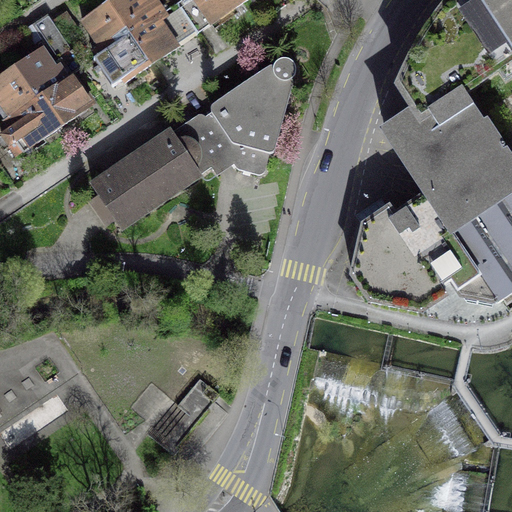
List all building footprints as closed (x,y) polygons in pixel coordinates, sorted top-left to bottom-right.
[(115,0),(109,4),(130,35),(160,14),(157,9),(160,7),(155,0),(115,0)] [(162,0),(168,9),(178,2),(176,0),(162,0)] [(244,0),(193,0),(211,25),(245,1),(244,0)] [(511,0),(454,0),(450,5),(432,30),(415,58),(399,89),(415,113),(435,143),(461,125),(457,120),(473,109),(462,93),(511,59),(511,0)] [(97,57),(130,35),(109,4),(82,22),(99,47),(93,51),(97,57)] [(65,11),(51,21),(64,40),(79,31),(65,11)] [(130,35),(151,65),(177,47),(174,43),(182,38),(167,17),(164,19),(160,14),(130,35)] [(41,50),(15,68),(36,99),(71,75),(83,67),(64,40),(51,21),(47,15),(26,29),(35,42),(41,37),(59,63),(53,67),(41,50)] [(151,65),(130,35),(97,57),(101,62),(99,64),(116,89),(151,65)] [(284,59),(279,60),(174,130),(203,172),(228,156),(236,168),(243,171),(261,175),(264,172),(268,154),(274,152),(295,76),(296,71),(296,67),(294,64),(292,62),(289,60),(284,59)] [(15,68),(0,78),(0,103),(1,106),(0,106),(0,113),(5,120),(36,99),(15,68)] [(71,75),(36,99),(57,129),(92,106),(71,75)] [(24,152),(57,129),(36,99),(5,120),(3,121),(10,130),(2,136),(16,155),(23,150),(24,152)] [(446,285),(451,282),(461,297),(498,303),(453,234),(474,219),(511,194),(511,167),(473,109),(457,120),(461,125),(435,143),(415,113),(383,133),(426,196),(394,218),(389,210),(363,226),(358,248),(351,278),(370,302),(422,313),(447,296),(442,288),(446,285)] [(203,172),(174,130),(92,187),(121,228),(203,172)] [(511,194),(474,219),(511,276),(511,194)] [(498,303),(511,293),(511,276),(474,219),(453,234),(498,303)] [(173,456),(179,449),(179,444),(197,422),(195,421),(218,394),(199,379),(177,406),(189,416),(168,441),(170,442),(165,449),(173,456)]
